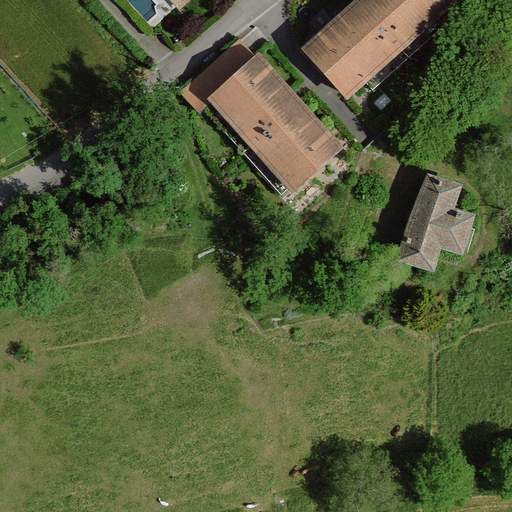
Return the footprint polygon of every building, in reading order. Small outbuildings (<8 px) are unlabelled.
[(173,0),(182,9),(190,0),(173,0)] [(351,115),(468,11),(457,0),(344,0),(291,47),(351,115)] [(211,98),(256,56),(240,38),(182,92),(199,110),(211,98)] [(256,56),(211,98),(293,190),(339,150),(256,56)] [(427,175),(401,258),(432,268),(440,244),(463,251),(474,215),(451,208),(458,185),(427,175)]
